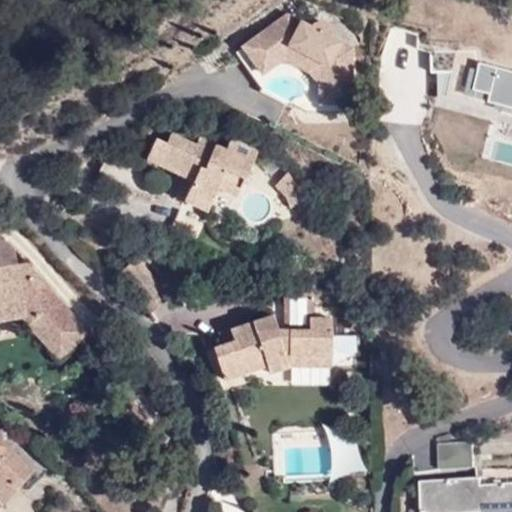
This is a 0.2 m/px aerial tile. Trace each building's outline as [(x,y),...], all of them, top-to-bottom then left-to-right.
[(341,53),(341,43),(331,37),(330,26),(320,20),(309,26),(288,14),(244,46),(251,57),(268,46),(275,56),(290,45),(326,65),(326,85),(351,85),(352,57),(347,57),(341,53)] [(352,57),(352,49),(341,43),(341,53),(347,57),(352,57)] [(326,65),(290,45),(275,56),(268,46),(251,57),(262,72),(279,60),(294,63),(310,72),(320,83),(320,84),(320,103),(351,103),(351,85),(326,85),(326,65)] [(478,50),(432,53),(431,72),(436,72),(438,97),(511,115),(511,70),(479,60),(478,50)] [(178,148),(183,138),(171,133),(167,143),(178,148)] [(237,174),(249,147),(231,139),(226,150),(200,138),(197,145),(183,138),(178,148),(167,143),(157,137),(147,158),(194,180),(185,200),(208,211),(219,187),(238,196),(245,178),(237,174)] [(245,178),(258,152),(249,147),(237,174),(245,178)] [(302,189),(289,174),(276,186),(288,198),(302,189)] [(307,200),(302,189),(288,198),(291,208),(307,200)] [(1,237),(0,236),(0,318),(19,316),(56,358),(84,332),(25,264),(14,265),(13,251),(1,237)] [(129,285),(148,270),(138,258),(119,272),(129,285)] [(170,297),(148,270),(129,285),(151,312),(170,297)] [(290,354),(332,354),(332,319),(315,318),(315,292),(286,292),(286,331),(278,330),(275,316),(220,333),(224,345),(214,348),(222,372),(242,366),(244,373),(267,365),(270,373),(290,366),(290,354)] [(331,367),(332,354),(290,354),(290,366),(331,367)] [(224,379),(244,373),(242,366),(222,372),(224,379)] [(0,505),(4,500),(0,496),(0,495),(11,482),(16,487),(31,469),(0,443),(0,441),(0,505)] [(471,441),(436,444),(439,469),(473,467),(471,441)] [(511,511),(511,470),(506,471),(506,469),(479,471),(479,478),(420,482),(422,511),(511,511)] [(0,495),(0,496),(4,500),(16,487),(11,482),(0,495)]
